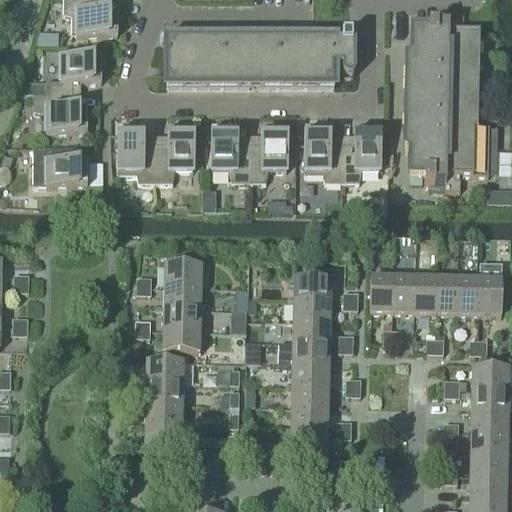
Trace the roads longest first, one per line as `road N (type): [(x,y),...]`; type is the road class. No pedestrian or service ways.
road 1 (residential): [(370,0),(365,111),(130,111),(152,22)]
road 2 (residential): [(147,481),(413,484)]
road 3 (residential): [(305,23),(152,22)]
road 4 (residential): [(413,484),(416,363)]
